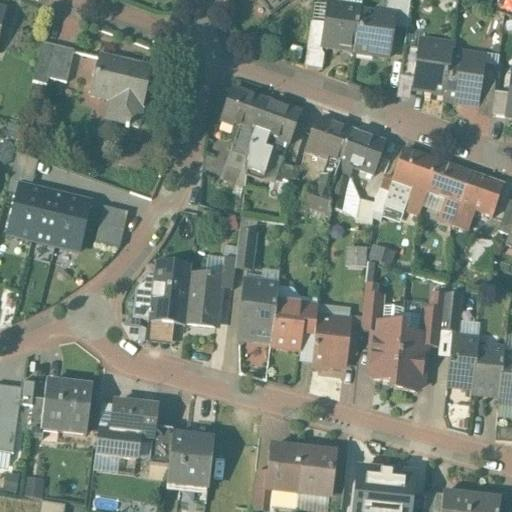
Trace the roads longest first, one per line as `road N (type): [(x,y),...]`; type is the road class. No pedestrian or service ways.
road 1 (residential): [(90,313),(145,364),(511,458)]
road 2 (residential): [(201,50),(511,163)]
road 3 (residential): [(201,50),(183,177),(90,313)]
road 4 (residential): [(61,0),(201,50)]
